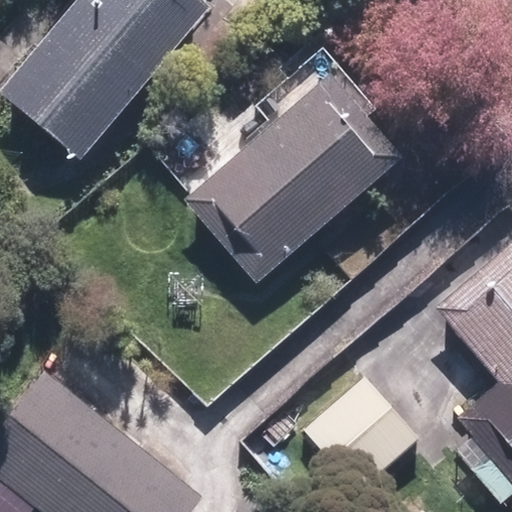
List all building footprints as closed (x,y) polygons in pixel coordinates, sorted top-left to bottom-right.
[(71,0),(0,88),(0,103),(73,163),(193,16),(173,0),(71,0)] [(177,208),(247,287),(386,165),(316,86),(177,208)] [(511,247),(506,241),(424,311),(490,388),(451,421),(511,491),(511,247)] [(305,431),(356,489),(412,441),(361,382),(305,431)] [(30,385),(0,422),(0,489),(28,511),(181,511),(184,509),(30,385)]
